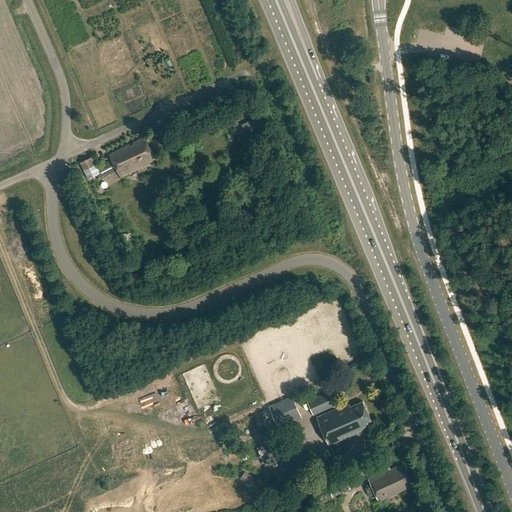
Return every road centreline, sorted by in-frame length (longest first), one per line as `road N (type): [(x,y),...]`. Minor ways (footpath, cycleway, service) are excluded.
road 1 (unclassified): [(449,511),(348,275),(309,259),(174,311),(137,314),(110,305),(81,284),(52,232),(59,157)]
road 2 (tertiary): [(511,487),(414,231),(378,0)]
road 3 (trunk): [(484,511),(378,246)]
road 4 (unclassified): [(244,74),(59,157)]
road 5 (trunk): [(310,84),(378,246)]
road 6 (unclassified): [(59,157),(63,91),(27,0)]
